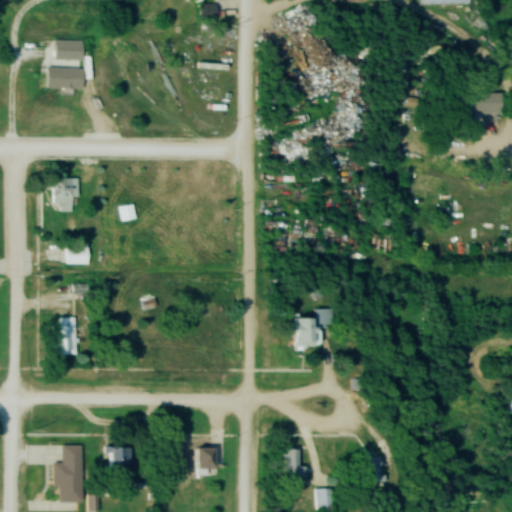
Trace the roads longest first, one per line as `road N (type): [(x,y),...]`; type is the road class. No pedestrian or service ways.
road 1 (residential): [(244,511),(245,148)]
road 2 (residential): [(9,511),(12,149)]
road 3 (residential): [(322,409),(245,398),(0,400)]
road 4 (residential): [(245,148),(0,148)]
road 5 (residential): [(245,148),(244,0)]
